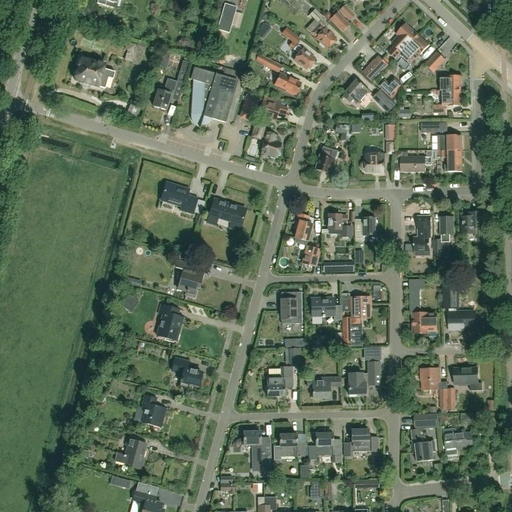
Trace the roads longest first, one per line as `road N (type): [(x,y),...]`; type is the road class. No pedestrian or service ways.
road 1 (residential): [(7,102),(288,185)]
road 2 (residential): [(288,185),(326,80),(401,0)]
road 3 (residential): [(396,193),(477,186),(478,47)]
road 4 (residential): [(394,414),(224,415)]
road 5 (residential): [(224,415),(260,281)]
road 6 (residential): [(260,281),(397,278)]
